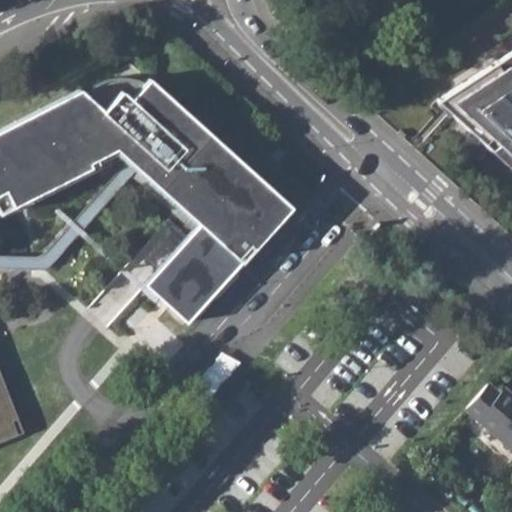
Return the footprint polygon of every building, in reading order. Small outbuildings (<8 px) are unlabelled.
[(491,150),(498,145),(511,157),(511,51),(436,101),(491,150)] [(78,88),(0,128),(0,184),(12,207),(119,152),(127,159),(137,168),(199,223),(144,283),(187,321),(291,205),(147,77),(144,81),(131,77),(114,77),(97,82),(83,92),(78,88)] [(0,431),(20,424),(0,373),(0,268),(43,269),(52,263),(137,168),(127,159),(44,251),(36,254),(34,255),(0,254),(0,431)] [(0,212),(12,207),(0,184),(0,212)] [(486,383),(464,409),(511,451),(511,396),(502,387),(497,392),(486,383)] [(0,443),(23,434),(20,424),(0,431),(0,443)]
